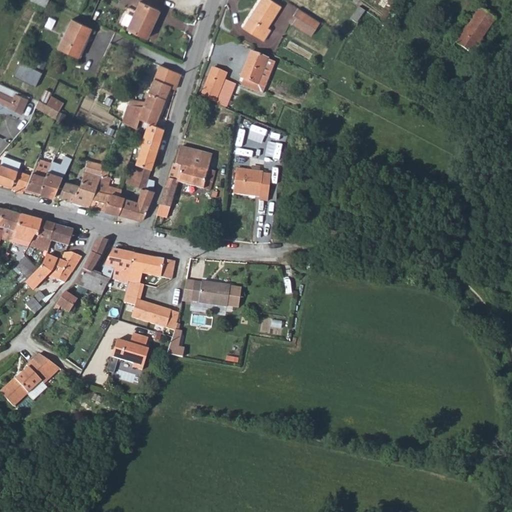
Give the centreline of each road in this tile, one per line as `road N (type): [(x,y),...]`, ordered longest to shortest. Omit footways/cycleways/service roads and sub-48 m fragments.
road 1 (residential): [(145,237),(214,0)]
road 2 (residential): [(145,237),(235,254),(317,251)]
road 3 (unclassified): [(95,223),(69,284),(0,360)]
